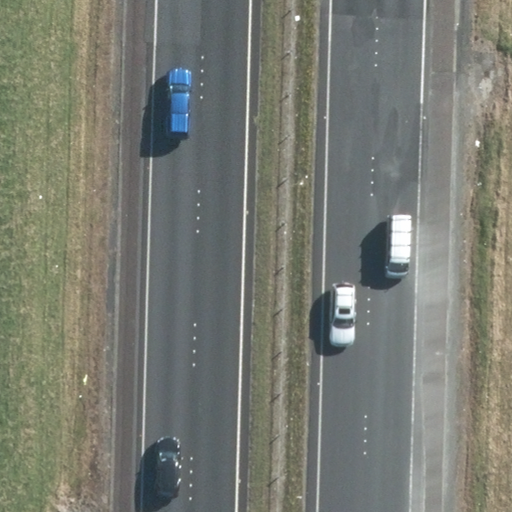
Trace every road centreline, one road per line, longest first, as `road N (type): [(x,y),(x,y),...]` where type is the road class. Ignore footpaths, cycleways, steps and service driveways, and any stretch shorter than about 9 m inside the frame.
road 1 (motorway): [(182,511),(197,0)]
road 2 (motorway): [(386,0),(373,511)]
